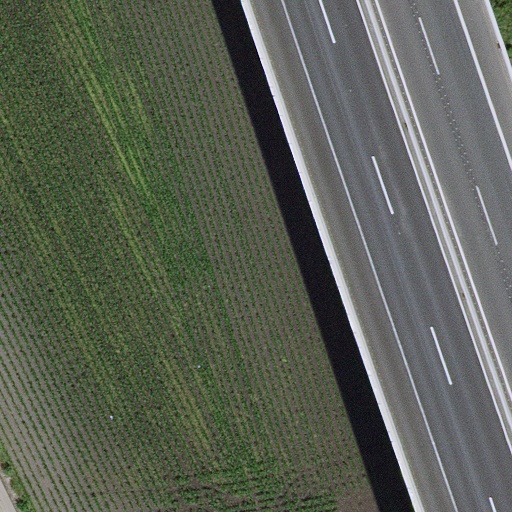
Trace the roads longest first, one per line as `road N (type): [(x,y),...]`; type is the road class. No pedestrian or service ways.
road 1 (motorway): [(312,0),(489,511)]
road 2 (motorway): [(511,273),(418,0)]
